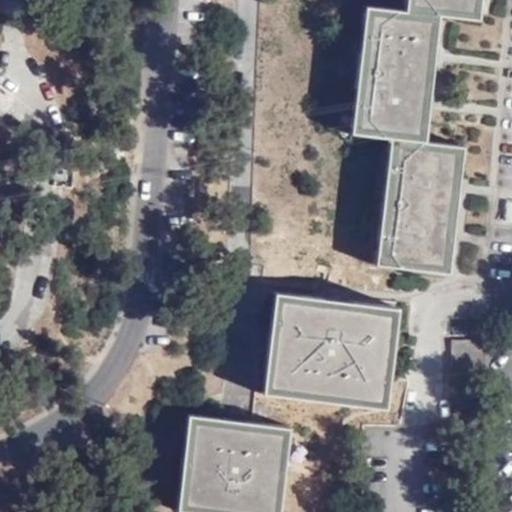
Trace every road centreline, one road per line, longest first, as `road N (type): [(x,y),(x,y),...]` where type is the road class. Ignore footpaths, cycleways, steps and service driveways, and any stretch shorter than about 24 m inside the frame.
road 1 (residential): [(0,452),(90,400),(134,324),(166,0)]
road 2 (residential): [(232,388),(247,0)]
